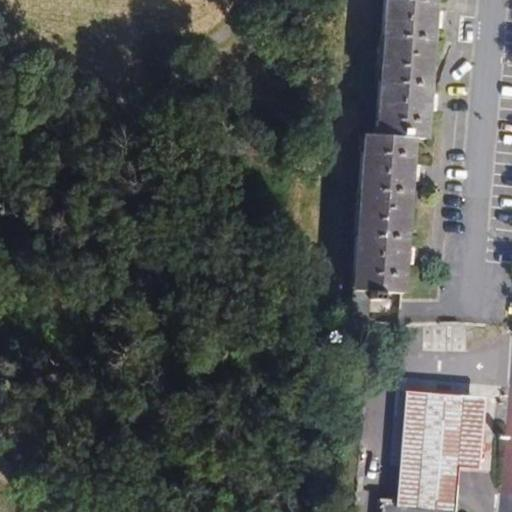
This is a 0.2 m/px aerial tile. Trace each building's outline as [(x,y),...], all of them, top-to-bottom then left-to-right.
[(342,328),(389,330),(393,274),(395,257),(400,189),(401,173),(403,141),(414,142),(416,118),(417,103),(422,38),(424,20),(425,0),(376,0),(366,140),(356,139),(342,328)] [(424,20),(422,38),(435,38),(436,20),(424,20)] [(417,103),(416,118),(428,119),(428,104),(417,103)] [(401,173),(400,189),(410,191),(412,175),(401,173)] [(395,257),(393,274),(404,275),(406,258),(395,257)] [(481,476),(483,454),(487,403),(405,394),(395,500),(450,506),(454,473),(481,476)] [(449,511),(450,506),(395,500),(379,498),(376,511),(449,511)]
